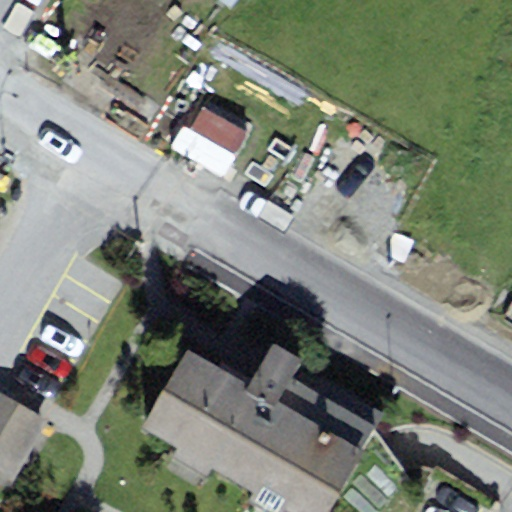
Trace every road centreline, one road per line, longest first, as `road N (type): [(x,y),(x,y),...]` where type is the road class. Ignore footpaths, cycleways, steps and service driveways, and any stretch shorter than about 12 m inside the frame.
road 1 (tertiary): [(92,147),(511,400)]
road 2 (residential): [(0,332),(92,147)]
